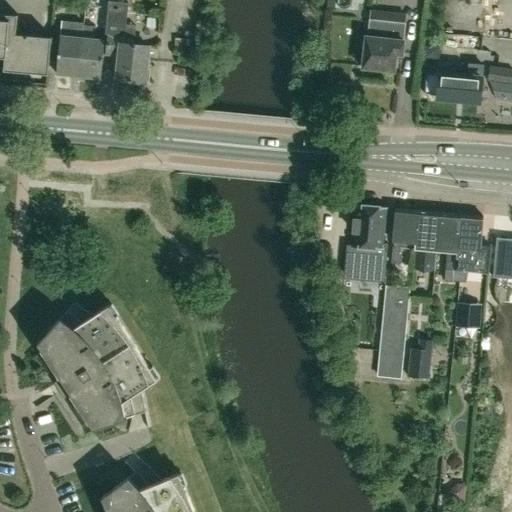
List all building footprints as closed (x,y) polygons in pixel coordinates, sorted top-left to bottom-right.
[(109,0),(105,34),(107,34),(105,53),(119,55),(117,78),(130,79),(132,82),(140,83),(142,81),(145,81),(148,45),(134,44),(135,25),(126,24),(128,2),(109,0)] [(490,20),(490,0),(448,0),(448,6),(461,7),(460,18),(490,20)] [(402,54),(406,14),(370,10),(369,19),(368,19),(367,36),(361,35),(359,49),(363,50),(362,67),(394,70),(396,53),(402,54)] [(18,14),(0,12),(0,53),(6,54),(4,69),(48,72),(51,36),(16,33),(18,14)] [(83,36),(84,24),(62,21),(57,72),(79,74),(83,36)] [(84,24),(83,36),(79,74),(101,77),(105,38),(94,37),(95,25),(84,24)] [(479,102),(482,66),(468,65),(467,76),(426,73),(424,94),(437,95),(436,98),(479,102)] [(511,85),(511,77),(511,69),(491,66),(489,80),(511,85)] [(386,207),(355,204),(351,246),(347,246),(346,263),(368,265),(367,277),(385,278),(388,243),(383,243),(386,207)] [(402,246),(415,247),(415,242),(418,210),(396,208),(393,240),(391,261),(401,262),(402,246)] [(418,210),(415,242),(415,247),(413,268),(434,270),(436,249),(437,249),(438,244),(436,244),(439,212),(418,210)] [(457,246),(460,213),(439,212),(436,244),(438,244),(437,249),(448,250),(445,280),(451,281),(454,257),(457,246)] [(451,281),(465,282),(466,272),(489,274),(491,245),(480,244),(482,215),(460,213),(457,246),(454,257),(451,281)] [(397,285),(398,270),(388,269),(387,284),(397,285)] [(398,305),(386,304),(381,350),(403,352),(408,301),(398,300),(398,305)] [(93,315),(74,302),(37,343),(41,349),(40,350),(59,379),(54,382),(64,399),(70,395),(88,424),(90,424),(93,429),(139,415),(146,412),(141,390),(157,380),(109,305),(93,315)] [(456,325),(479,327),(481,305),(458,303),(456,325)] [(408,376),(428,378),(432,340),(419,339),(418,350),(411,349),(408,376)] [(403,352),(381,350),(379,376),(401,378),(403,352)] [(161,480),(146,464),(101,497),(104,504),(103,504),(105,511),(194,511),(179,473),(161,480)]
